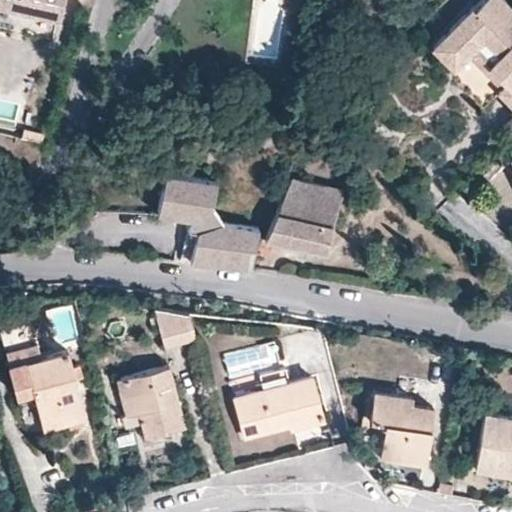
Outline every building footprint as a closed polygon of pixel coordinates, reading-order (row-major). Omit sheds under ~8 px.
[(60,0),(4,0),(58,11),(60,0)] [(511,12),(508,9),(511,5),(506,0),(477,0),(474,4),(473,2),(432,42),(452,63),(449,67),(482,101),(498,86),(511,100),(511,12)] [(250,265),(258,225),(224,218),(212,201),(216,177),(165,168),(157,209),(190,215),(181,258),(250,265)] [(332,221),(344,185),(291,174),(276,208),(332,221)] [(326,248),(332,221),(276,208),(265,234),(261,233),(257,248),(269,250),(273,236),(326,248)] [(195,336),(189,312),(153,307),(164,346),(195,336)] [(85,417),(74,377),(71,365),(67,348),(41,355),(37,339),(3,348),(16,394),(33,389),(35,395),(43,428),(85,417)] [(82,375),(78,363),(71,365),(74,377),(82,375)] [(185,426),(168,363),(115,377),(125,414),(137,411),(139,417),(144,437),(185,426)] [(321,415),(311,375),(289,381),(285,366),(259,372),(263,388),(234,396),(245,435),(289,424),(292,423),(291,419),(299,417),(300,421),(321,415)] [(382,430),(384,421),(369,419),(373,389),(366,388),(361,428),(382,430)] [(35,395),(33,389),(16,394),(17,399),(35,395)] [(425,462),(433,405),(411,402),(412,395),(373,389),(369,419),(384,421),(382,430),(379,455),(425,462)] [(511,414),(483,410),(475,468),(511,474),(511,471),(511,465),(511,414)] [(139,417),(137,411),(125,414),(127,420),(139,417)] [(290,430),(323,421),(321,415),(300,421),(299,417),(291,419),(292,423),(289,424),(290,430)] [(451,494),(453,483),(439,481),(437,491),(451,494)]
